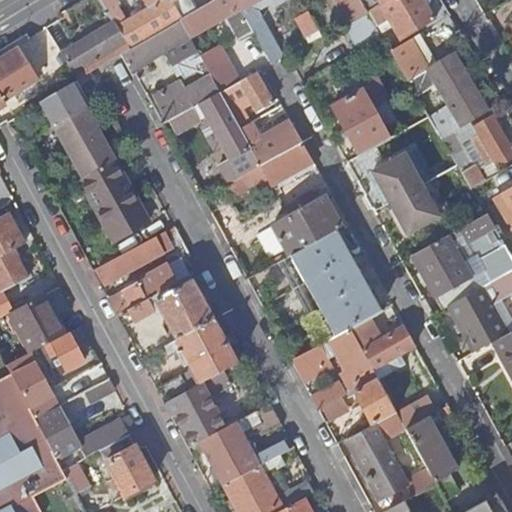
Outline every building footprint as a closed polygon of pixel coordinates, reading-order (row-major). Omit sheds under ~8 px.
[(113,0),(99,0),(114,24),(129,50),(166,29),(153,7),(123,24),(119,17),(123,15),(113,0)] [(169,0),(164,0),(153,7),(166,29),(179,21),(182,20),(171,2),(169,0)] [(215,0),(182,20),(179,21),(188,37),(225,15),(239,40),(253,32),(235,0),(215,0)] [(235,0),(253,32),(271,64),(282,58),(280,54),(260,20),(256,23),(252,15),(248,8),(262,0),(235,0)] [(271,4),(268,0),(262,0),(248,8),(252,15),(271,4)] [(332,0),(349,25),(368,14),(367,12),(366,11),(359,0),(332,0)] [(367,12),(379,5),(387,0),(359,0),(366,11),(367,12)] [(434,20),(422,0),(387,0),(379,5),(400,40),(434,20)] [(344,28),(357,52),(382,38),(368,14),(349,25),(344,28)] [(318,32),(310,18),(299,25),(307,38),(318,32)] [(129,50),(120,56),(128,72),(162,52),(188,37),(179,21),(166,29),(129,50)] [(76,81),(120,56),(129,50),(114,24),(75,47),(61,56),(76,81)] [(196,51),(188,37),(162,52),(170,65),(196,51)] [(398,65),(407,81),(416,96),(436,85),(460,127),(486,112),(451,54),(426,68),(409,40),(390,51),(398,65)] [(58,51),(61,56),(75,47),(73,43),(58,51)] [(218,46),(199,57),(208,72),(210,76),(220,93),(238,83),(218,46)] [(199,57),(196,51),(170,65),(177,78),(182,75),(185,80),(199,72),(202,76),(208,72),(199,57)] [(0,108),(5,106),(3,102),(36,81),(18,52),(0,62),(0,68),(1,71),(0,71),(0,108)] [(238,83),(220,93),(239,130),(248,125),(244,120),(245,118),(238,105),(247,99),(255,113),(271,104),(255,73),(238,83)] [(153,99),(167,122),(164,124),(171,137),(196,123),(189,110),(193,108),(195,107),(202,119),(226,162),(214,169),(223,186),(225,185),(232,199),(267,180),(260,166),(259,166),(239,130),(220,93),(210,76),(184,91),(181,85),(175,89),(174,86),(153,99)] [(359,157),(389,140),(371,108),(387,99),(375,77),(358,86),(361,91),(331,108),(359,157)] [(72,84),(45,99),(51,109),(77,94),(72,84)] [(77,94),(51,109),(57,121),(51,125),(81,179),(113,161),(77,94)] [(193,108),(189,110),(196,123),(202,119),(195,107),(193,108)] [(472,126),(496,168),(511,158),(511,150),(491,115),(472,126)] [(239,130),(259,166),(260,166),(267,180),(276,194),(279,192),(277,188),(314,167),(301,143),(288,121),(259,138),(251,123),(248,125),(239,130)] [(404,155),(374,173),(409,233),(448,211),(434,187),(425,192),(404,155)] [(81,179),(77,181),(112,242),(146,222),(113,161),(81,179)] [(474,166),(461,173),(470,189),(483,181),(474,166)] [(4,173),(0,174),(0,214),(19,206),(4,173)] [(511,186),(502,193),(511,208),(511,186)] [(335,231),(340,228),(323,196),(310,204),(305,195),(295,201),(300,210),(271,226),(288,257),(305,248),(331,233),(335,231)] [(24,245),(7,213),(0,217),(0,318),(11,313),(1,292),(26,278),(12,251),(24,245)] [(485,214),(411,255),(435,297),(458,284),(469,278),(461,264),(465,262),(456,246),(452,247),(450,244),(461,237),(475,261),(476,261),(489,283),(511,270),(511,260),(509,256),(485,214)] [(305,248),(288,257),(277,263),(292,290),(350,258),(335,231),(331,233),(305,248)] [(164,233),(96,270),(104,285),(162,254),(159,248),(169,243),(164,233)] [(481,287),(489,283),(476,261),(475,261),(461,237),(450,244),(452,247),(456,246),(465,262),(461,264),(469,278),(458,284),(465,296),(481,287)] [(350,258),(292,290),(307,316),(364,285),(350,258)] [(110,304),(116,316),(120,314),(176,284),(166,266),(121,290),(124,296),(110,304)] [(158,309),(175,341),(212,321),(191,282),(190,282),(187,278),(176,284),(120,314),(126,326),(158,309)] [(458,284),(435,297),(442,309),(446,307),(465,296),(458,284)] [(379,312),(364,285),(307,316),(321,344),(322,343),(327,340),(349,329),(363,321),(377,313),(379,312)] [(492,343),(507,333),(481,287),(465,296),(446,307),(473,353),(492,343)] [(43,296),(11,313),(32,353),(45,346),(64,336),(43,296)] [(189,366),(196,379),(199,385),(200,384),(204,382),(216,375),(223,371),(236,364),(212,321),(175,341),(179,348),(189,366)] [(414,347),(403,326),(381,339),(375,342),(373,337),(363,321),(349,329),(376,378),(377,380),(403,365),(398,356),(414,347)] [(349,329),(327,340),(349,380),(343,383),(343,384),(348,392),(352,390),(376,378),(349,329)] [(511,330),(507,333),(492,343),(511,379),(511,330)] [(64,336),(45,346),(54,363),(61,360),(64,366),(58,369),(61,376),(83,364),(67,334),(64,336)] [(175,341),(164,347),(169,356),(174,353),(176,352),(175,350),(179,348),(175,341)] [(321,344),(291,361),(299,376),(302,375),(306,382),(331,368),(327,362),(331,359),(322,343),(321,344)] [(176,352),(174,353),(183,369),(189,366),(179,348),(175,350),(176,352)] [(6,366),(10,373),(34,420),(57,408),(29,354),(6,366)] [(61,360),(54,363),(58,369),(64,366),(61,360)] [(223,371),(216,375),(223,388),(230,384),(223,371)] [(0,511),(40,511),(33,498),(67,481),(62,471),(56,460),(34,420),(10,373),(0,378),(0,511)] [(155,389),(163,404),(195,387),(192,381),(185,385),(179,375),(155,389)] [(216,375),(204,382),(200,384),(204,391),(208,389),(214,393),(223,388),(216,375)] [(352,390),(372,425),(395,412),(377,380),(376,378),(352,390)] [(115,389),(110,380),(86,393),(91,402),(115,389)] [(339,383),(311,397),(317,409),(322,407),(339,397),(348,392),(343,384),(341,386),(339,383)] [(199,442),(224,428),(204,391),(200,384),(199,385),(195,387),(163,404),(170,417),(174,414),(191,446),(199,442)] [(339,397),(322,407),(325,413),(330,410),(333,414),(345,407),(339,397)] [(403,427),(404,429),(435,412),(426,397),(396,414),(403,427)] [(199,442),(211,464),(244,446),(241,442),(278,421),(269,404),(224,428),(199,442)] [(427,470),(434,482),(446,476),(455,471),(430,427),(452,415),(447,406),(435,412),(404,429),(417,453),(427,470)] [(80,447),(86,458),(99,451),(128,435),(137,431),(129,416),(78,443),(58,407),(57,408),(34,420),(56,460),(80,447)] [(380,440),(403,427),(396,414),(395,412),(372,425),(380,440)] [(128,435),(99,451),(123,497),(153,481),(128,435)] [(211,464),(223,486),(288,451),(283,441),(254,457),(247,444),(244,446),(211,464)] [(367,479),(396,464),(383,442),(369,449),(366,445),(353,453),(367,479)] [(268,511),(281,506),(283,510),(304,499),(313,493),(307,483),(277,499),(263,473),(273,467),(276,471),(299,459),(293,448),(288,451),(223,486),(236,511),(268,511)] [(62,471),(67,481),(77,500),(90,493),(75,464),(62,471)] [(406,483),(396,464),(367,479),(378,499),(392,492),(392,490),(406,483)] [(434,484),(434,482),(427,470),(408,481),(409,484),(407,487),(411,497),(434,484)] [(446,476),(434,482),(434,484),(443,500),(456,494),(446,476)] [(506,511),(496,494),(464,511),(506,511)] [(283,510),(279,511),(310,511),(304,499),(283,510)] [(408,511),(403,501),(385,511),(386,511),(408,511)]
